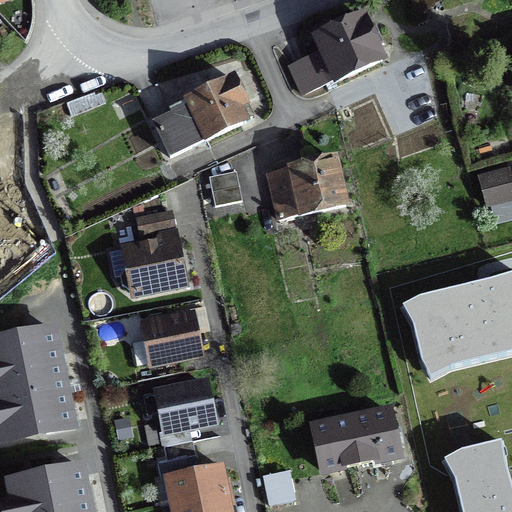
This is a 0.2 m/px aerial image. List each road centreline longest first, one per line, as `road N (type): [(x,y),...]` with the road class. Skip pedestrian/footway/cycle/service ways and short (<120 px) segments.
road 1 (tertiary): [(91,43),(145,54),(312,0)]
road 2 (unknown): [(264,15),(285,106),(281,121),(214,149)]
